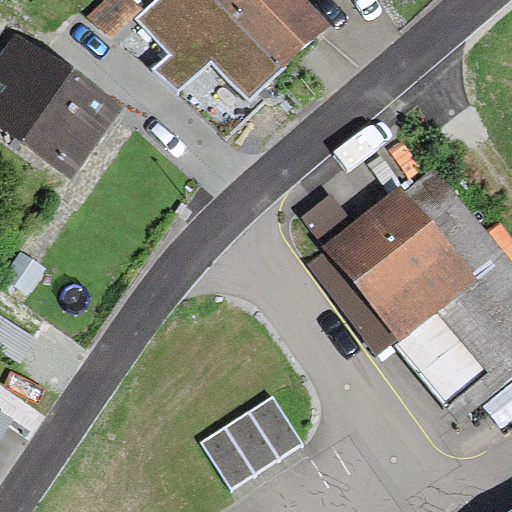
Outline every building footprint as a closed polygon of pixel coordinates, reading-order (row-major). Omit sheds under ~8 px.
[(144,14),(130,0),(108,0),(87,19),(111,45),(144,14)] [(252,112),(333,34),(303,0),(161,0),(137,24),(170,60),(154,74),(180,98),(213,69),(252,112)] [(0,138),(73,191),(126,118),(17,39),(0,62),(0,138)] [(511,267),(433,168),(320,257),(458,431),(511,388),(511,267)] [(352,223),(332,198),(302,221),(322,246),(352,223)] [(47,272),(21,255),(3,282),(29,300),(47,272)] [(0,352),(23,367),(39,343),(0,316),(0,352)] [(204,445),(234,493),(303,449),(273,402),(204,445)] [(0,416),(0,447),(15,426),(0,416)]
